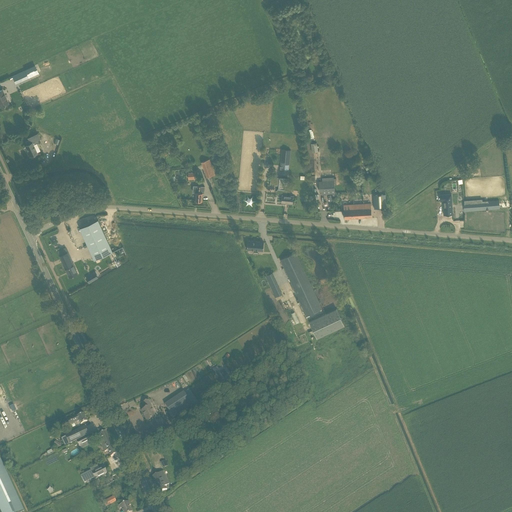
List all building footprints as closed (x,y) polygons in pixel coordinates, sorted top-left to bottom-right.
[(25,70),(12,76),(13,78),(15,84),(29,77),(38,73),(35,66),(35,65),(25,70)] [(119,106),(113,109),(117,116),(121,113),(123,116),(129,113),(128,110),(128,109),(122,97),(116,100),(119,106)] [(103,101),(100,113),(103,114),(105,114),(107,107),(108,108),(109,103),(103,101)] [(66,103),(63,115),(72,117),(75,105),(66,103)] [(85,111),(82,124),(83,125),(83,126),(89,127),(92,113),(90,112),(90,111),(89,111),(89,112),(85,111)] [(103,120),(101,128),(115,131),(117,123),(109,121),(110,118),(105,116),(104,120),(103,120)] [(27,153),(29,157),(37,153),(33,145),(39,142),(38,141),(41,139),(38,133),(28,138),(28,139),(28,138),(29,140),(25,141),(27,145),(25,146),(28,152),(27,153)] [(136,151),(143,148),(140,140),(131,143),(131,144),(132,144),(133,149),(134,151),(126,154),(128,158),(127,158),(128,159),(127,159),(127,160),(128,160),(129,162),(128,162),(129,163),(129,164),(130,164),(131,166),(134,165),(135,167),(141,165),(139,160),(138,160),(137,155),(136,151)] [(279,174),(288,175),(290,150),(282,149),(279,174)] [(201,162),(207,178),(215,175),(209,159),(201,162)] [(348,174),(352,184),(359,181),(354,171),(348,174)] [(278,189),(283,190),(281,203),(292,204),(293,196),(286,195),(287,186),(284,186),(284,182),(288,182),(288,178),(279,177),(279,178),(278,178),(278,177),(271,177),(270,185),(277,186),(277,185),(278,185),(278,189)] [(140,178),(133,181),(138,195),(142,194),(141,190),(144,189),(142,182),(140,178)] [(334,180),(322,181),(322,191),(323,194),(335,193),(334,180)] [(193,186),(193,193),(196,193),(195,201),(202,201),(203,191),(204,191),(204,187),(193,186)] [(385,194),(373,195),(374,209),(386,208),(385,194)] [(448,215),(449,215),(449,214),(453,214),(451,194),(440,195),(441,202),(443,202),(444,215),(448,215)] [(464,203),(463,203),(464,206),(464,211),(499,208),(499,200),(488,201),(481,202),(481,200),(470,201),(470,203),(464,203)] [(350,209),(344,210),(344,214),(344,219),(364,218),(372,217),(371,203),(363,204),(350,204),(350,209)] [(80,228),(94,260),(113,252),(98,220),(80,228)] [(247,250),(263,251),(264,242),(248,241),(247,250)] [(118,261),(127,258),(123,247),(113,250),(118,261)] [(58,251),(70,277),(78,274),(66,248),(58,251)] [(280,260),(307,316),(322,309),(296,253),(280,260)] [(276,300),(283,297),(273,272),(265,275),(276,300)] [(344,325),(336,310),(309,322),(317,338),(344,325)] [(165,405),(173,418),(193,405),(184,392),(165,405)] [(142,411),(147,422),(152,420),(156,418),(152,410),(153,410),(149,401),(143,404),(145,409),(142,411)] [(68,421),(70,425),(78,421),(80,425),(83,424),(87,421),(84,414),(78,417),(77,416),(68,421)] [(80,429),(65,436),(69,444),(84,437),(80,429)] [(108,450),(111,457),(118,454),(107,431),(100,434),(103,440),(100,442),(104,452),(108,450)] [(80,446),(90,441),(88,437),(78,442),(80,446)] [(0,459),(0,511),(21,511),(24,511),(0,459)] [(95,478),(95,479),(107,473),(104,467),(92,473),(95,478)] [(91,470),(83,475),(87,482),(95,478),(92,473),(91,470)] [(152,477),(160,493),(166,490),(165,486),(169,485),(163,472),(152,477)] [(108,479),(110,483),(119,479),(117,474),(108,479)] [(103,501),(106,507),(116,501),(113,496),(103,501)] [(121,508),(123,511),(132,511),(129,506),(131,505),(129,501),(119,506),(120,509),(121,508)]
